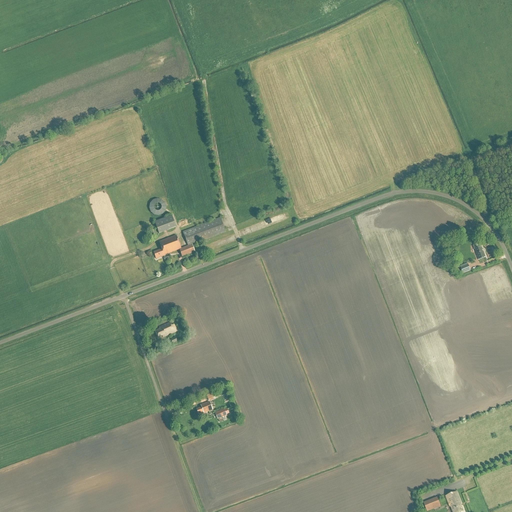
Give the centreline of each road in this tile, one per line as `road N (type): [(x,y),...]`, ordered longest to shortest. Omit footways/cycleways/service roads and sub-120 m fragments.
road 1 (unclassified): [(0,344),(390,194),(454,199)]
road 2 (track): [(122,298),(201,511)]
